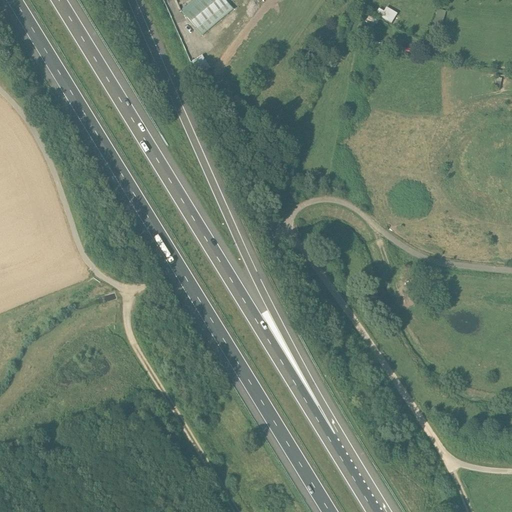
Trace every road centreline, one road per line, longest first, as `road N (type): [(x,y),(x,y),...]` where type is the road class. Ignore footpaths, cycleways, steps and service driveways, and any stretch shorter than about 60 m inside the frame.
road 1 (motorway): [(13,0),(329,511)]
road 2 (motorway): [(329,441),(59,0)]
road 3 (motorway): [(329,441),(132,0)]
road 4 (track): [(125,290),(128,330),(238,511)]
